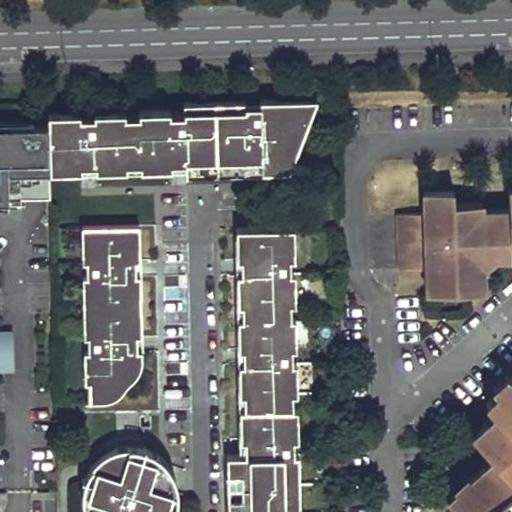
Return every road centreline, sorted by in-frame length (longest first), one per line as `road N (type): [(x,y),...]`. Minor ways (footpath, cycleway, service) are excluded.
road 1 (secondary): [(511,19),(0,33)]
road 2 (residential): [(211,511),(203,219)]
